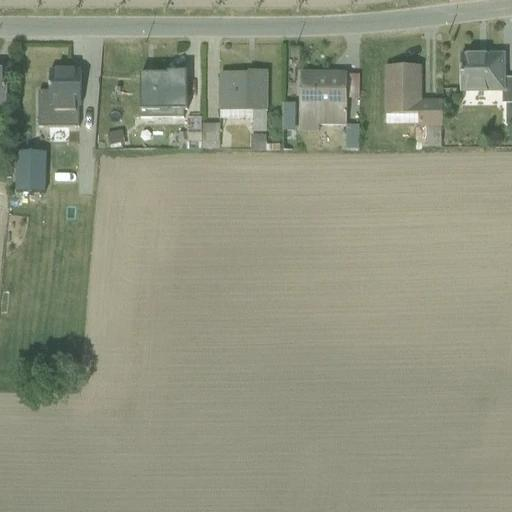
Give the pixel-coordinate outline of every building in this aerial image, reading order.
[(459,94),(508,93),(508,54),(459,55),(459,94)] [(384,115),(422,115),(422,67),(385,67),(384,115)] [(0,117),(8,118),(9,70),(0,69),(0,117)] [(53,122),(85,122),(86,70),(54,69),(53,122)] [(143,120),(190,120),(190,71),(143,71),(143,120)] [(222,112),(268,112),(268,72),(222,72),(222,112)] [(300,131),(350,130),(349,73),(299,74),(300,131)] [(411,129),(414,146),(424,144),(421,127),(411,129)] [(30,190),(31,159),(6,158),(5,189),(30,190)]
